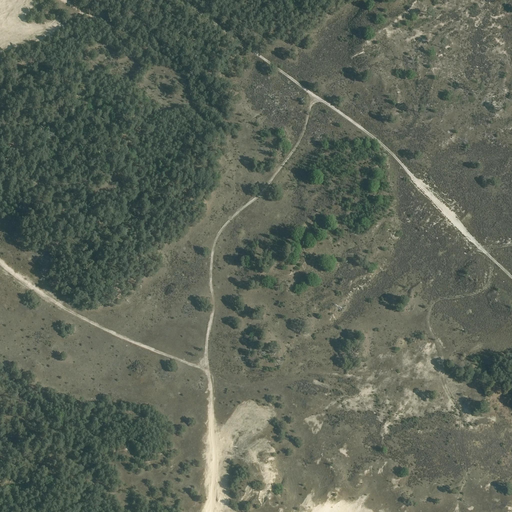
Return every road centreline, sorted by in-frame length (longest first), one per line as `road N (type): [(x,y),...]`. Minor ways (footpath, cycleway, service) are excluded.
road 1 (track): [(511,278),(376,139),(182,0)]
road 2 (track): [(211,511),(206,370),(67,311),(0,262)]
road 3 (track): [(206,370),(215,240),(295,148),(315,96)]
